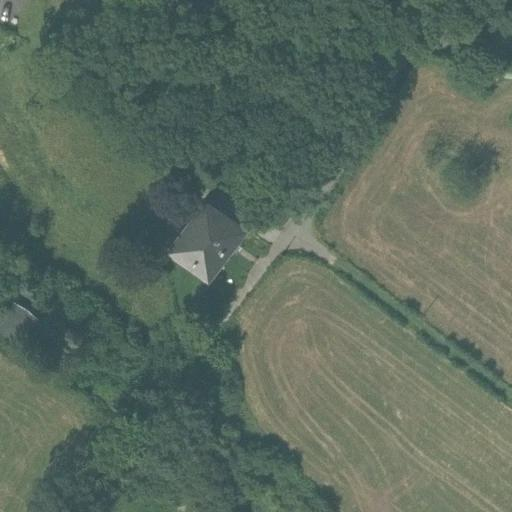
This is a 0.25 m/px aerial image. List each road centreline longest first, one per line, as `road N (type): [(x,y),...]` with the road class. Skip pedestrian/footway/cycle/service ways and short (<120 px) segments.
road 1 (residential): [(511,47),(401,48),(135,0)]
road 2 (track): [(511,393),(290,237)]
road 3 (track): [(216,329),(148,411),(132,417),(99,409)]
